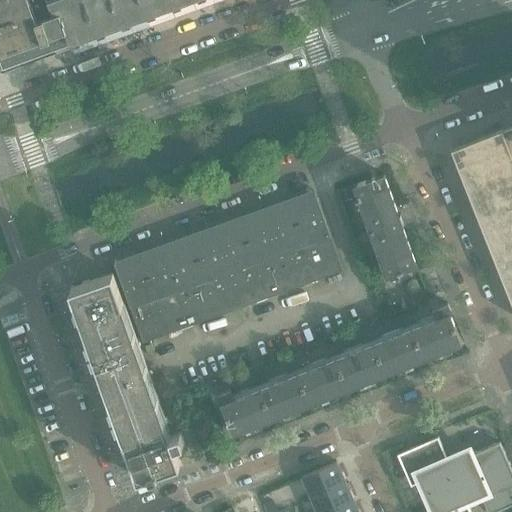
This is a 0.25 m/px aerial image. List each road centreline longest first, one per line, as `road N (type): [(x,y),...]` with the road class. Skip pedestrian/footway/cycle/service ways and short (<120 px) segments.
road 1 (residential): [(23,268),(402,125)]
road 2 (residential): [(296,0),(0,107)]
road 3 (residential): [(503,369),(402,125)]
road 4 (residential): [(108,511),(23,268)]
road 5 (residential): [(142,511),(358,426)]
road 6 (tertiary): [(82,133),(269,65)]
road 7 (residential): [(358,426),(503,369)]
